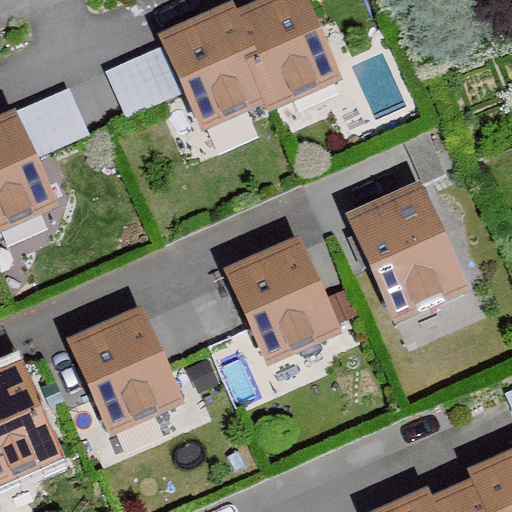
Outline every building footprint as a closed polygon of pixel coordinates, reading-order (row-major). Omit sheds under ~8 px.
[(303,0),(265,0),(160,46),(200,136),(337,77),(303,0)] [(13,113),(0,119),(0,228),(53,205),(13,113)] [(436,212),(375,240),(420,340),(481,312),(436,212)] [(317,263),(247,295),(289,385),(359,352),(317,263)] [(159,334),(94,364),(133,452),(199,422),(159,334)] [(79,471),(40,386),(0,403),(0,477),(11,502),(79,471)] [(511,511),(511,457),(393,511),(511,511)]
